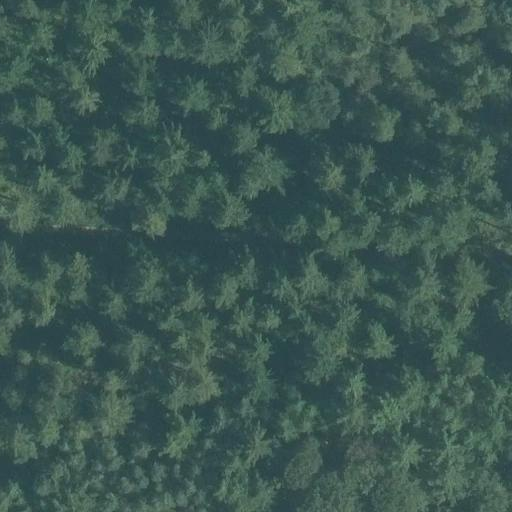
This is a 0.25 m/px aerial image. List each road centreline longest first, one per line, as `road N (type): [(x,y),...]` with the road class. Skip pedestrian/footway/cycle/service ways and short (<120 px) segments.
road 1 (track): [(511,253),(0,228)]
road 2 (track): [(270,238),(314,0)]
